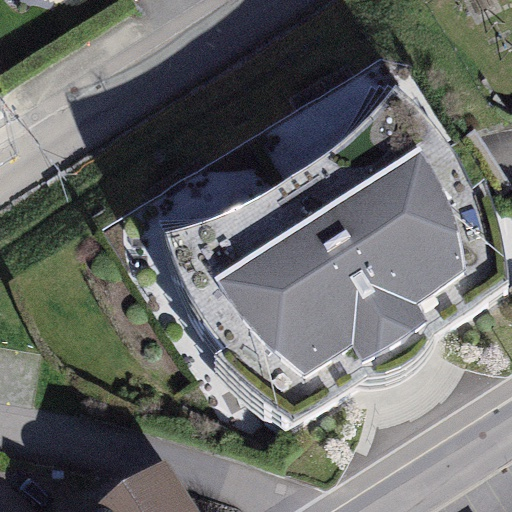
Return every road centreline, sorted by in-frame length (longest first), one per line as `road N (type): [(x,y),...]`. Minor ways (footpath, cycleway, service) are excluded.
road 1 (residential): [(273,0),(0,175)]
road 2 (residential): [(298,511),(224,480),(0,424)]
road 3 (tertiary): [(388,511),(511,433)]
